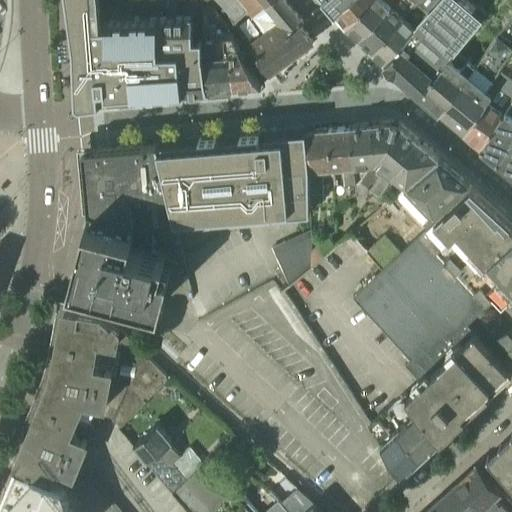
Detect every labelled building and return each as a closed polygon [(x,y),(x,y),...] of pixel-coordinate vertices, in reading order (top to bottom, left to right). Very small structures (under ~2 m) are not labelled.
[(82,104),(83,104),(101,101),(101,100),(210,91),(205,38),(195,38),(194,16),(107,19),(107,24),(96,24),(94,0),(68,0),(75,48),(76,98),(77,99),(77,101),(78,102),(79,103),(81,104),(82,104)] [(169,0),(168,4),(166,4),(166,5),(165,7),(175,10),(177,0),(169,0)] [(254,15),(239,0),(216,0),(240,26),(252,15),(253,16),(254,15)] [(268,7),(275,0),(239,0),(254,15),(264,5),(265,7),(267,6),(268,7)] [(265,7),(278,22),(279,23),(273,27),(273,28),(250,45),(270,73),(314,41),(301,24),(304,22),(284,0),(275,0),(268,7),(267,6),(265,7)] [(328,0),(338,9),(346,0),(328,0)] [(349,0),(336,14),(346,26),(372,0),(349,0)] [(360,39),(396,0),(372,0),(346,26),(347,27),(360,39)] [(396,0),(360,39),(373,51),(416,0),(396,0)] [(385,62),(440,0),(416,0),(373,51),(385,62)] [(420,94),(457,50),(467,38),(487,13),(471,0),(440,0),(385,62),(420,94)] [(226,56),(225,36),(222,36),(222,31),(217,31),(216,22),(216,11),(214,8),(203,5),(204,23),(205,38),(210,91),(235,89),(231,55),(226,56)] [(511,16),(475,66),(469,74),(471,75),(440,111),(460,128),(487,90),(501,69),(511,52),(511,16)] [(251,69),(232,35),(225,36),(226,56),(231,55),(235,89),(262,86),(262,85),(250,69),(251,69)] [(467,38),(457,50),(420,94),(440,111),(471,75),(469,74),(475,66),(469,60),(479,48),(467,38)] [(511,101),(511,78),(501,69),(487,90),(460,128),(481,145),(502,116),(511,101)] [(511,101),(502,116),(481,145),(500,161),(511,140),(511,101)] [(391,182),(392,175),(393,172),(420,141),(400,124),(392,122),(373,123),(376,171),(381,176),(372,188),(382,194),(391,182)] [(373,123),(349,126),(356,183),(356,187),(361,186),(370,191),(372,188),(381,176),(376,171),(373,123)] [(356,183),(349,126),(328,128),(331,166),(332,166),(341,165),(344,185),(356,183)] [(309,130),(312,201),(323,200),(322,176),(333,175),(332,166),(331,166),(328,128),(309,130)] [(158,143),(176,223),(312,211),(312,201),(309,130),(158,143)] [(511,140),(500,161),(511,171),(511,140)] [(393,172),(392,175),(407,185),(440,158),(420,141),(393,172)] [(176,223),(158,143),(91,149),(90,150),(88,151),(87,152),(86,153),(86,154),(85,155),(85,156),(85,157),(89,210),(94,211),(91,221),(87,219),(71,281),(163,304),(172,268),(164,266),(167,253),(152,249),(153,229),(154,229),(150,204),(156,204),(160,228),(177,226),(176,223)] [(397,193),(423,224),(427,227),(474,187),(470,183),(440,158),(407,185),(397,193)] [(361,186),(356,187),(357,194),(368,194),(370,191),(361,186)] [(411,357),(405,362),(420,378),(473,329),(467,321),(492,299),(501,309),(507,303),(511,298),(511,221),(474,187),(427,227),(401,250),(382,266),(351,292),(411,357)] [(284,271),(289,282),(312,264),(312,250),(312,228),(273,246),(284,271)] [(401,250),(385,233),(366,249),(382,266),(401,250)] [(169,376),(104,310),(81,306),(66,307),(56,366),(52,379),(32,427),(17,463),(65,483),(71,489),(88,475),(85,471),(75,467),(78,459),(82,460),(86,451),(82,450),(85,441),(87,442),(91,443),(103,413),(114,418),(121,425),(169,376)] [(500,360),(511,374),(511,321),(497,335),(511,350),(500,360)] [(443,438),(458,424),(511,374),(500,360),(473,329),(420,378),(414,384),(417,387),(407,395),(417,409),(416,410),(443,438)] [(407,418),(398,427),(424,455),(443,438),(416,410),(417,409),(407,395),(405,392),(396,401),(407,418)] [(379,416),(372,423),(370,425),(381,442),(403,475),(424,455),(398,427),(390,433),(379,416)] [(133,444),(138,450),(173,491),(186,478),(173,462),(182,455),(171,443),(173,441),(159,425),(133,444)] [(511,483),(511,434),(487,457),(511,483)] [(227,446),(237,457),(248,446),(238,436),(227,446)] [(210,456),(220,468),(230,459),(222,450),(220,447),(210,456)] [(191,474),(224,511),(257,511),(249,501),(210,456),(191,474)] [(75,511),(65,483),(17,463),(0,504),(0,511),(75,511)] [(462,479),(491,511),(509,511),(497,499),(504,493),(479,464),(462,479)] [(79,499),(98,483),(90,473),(88,475),(71,489),(79,499)] [(190,511),(224,511),(191,474),(186,478),(173,491),(190,511)] [(491,511),(462,479),(447,493),(463,511),(491,511)] [(87,509),(106,492),(98,483),(79,499),(87,509)] [(304,511),(302,511),(324,511),(316,502),(299,487),(289,497),(304,511)] [(89,511),(101,511),(114,502),(106,492),(87,509),(89,511)] [(463,511),(447,493),(430,508),(433,511),(463,511)] [(262,511),(290,511),(278,499),(262,511)] [(121,511),(122,511),(114,502),(101,511),(121,511)]
